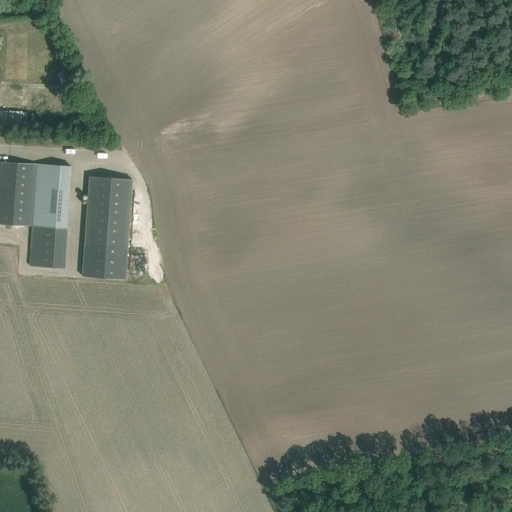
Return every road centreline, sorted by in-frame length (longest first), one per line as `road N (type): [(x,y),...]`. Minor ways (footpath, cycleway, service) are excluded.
road 1 (track): [(283,511),(290,488),(511,452)]
road 2 (unclassified): [(124,155),(0,146)]
